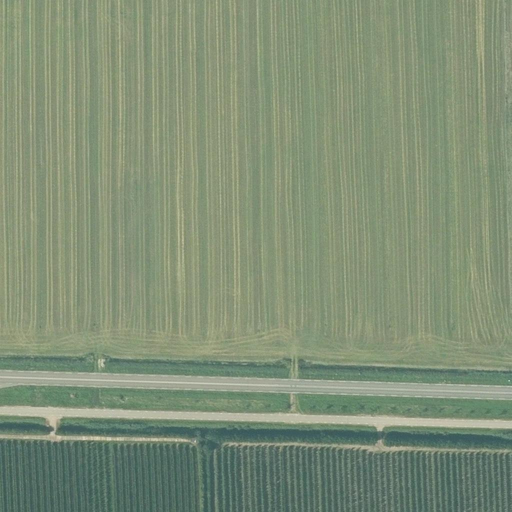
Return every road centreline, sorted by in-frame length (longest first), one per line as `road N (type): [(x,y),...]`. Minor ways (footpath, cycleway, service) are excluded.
road 1 (secondary): [(511,392),(0,377)]
road 2 (unclassified): [(0,411),(511,425)]
